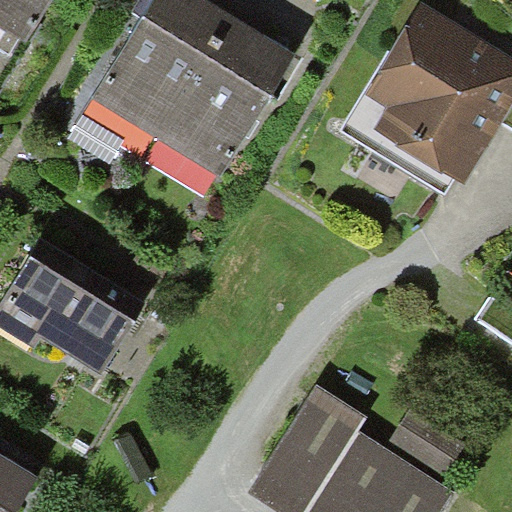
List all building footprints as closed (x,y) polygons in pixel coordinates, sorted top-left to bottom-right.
[(0,0),(0,46),(11,52),(17,41),(30,48),(57,0),(0,0)] [(204,0),(157,0),(95,103),(224,181),(300,57),(266,36),(204,0)] [(511,48),(464,21),(428,0),(424,0),(352,121),(462,187),(501,123),(511,103),(511,48)] [(511,103),(501,123),(511,130),(511,103)] [(115,282),(46,239),(0,312),(0,326),(40,352),(44,346),(102,382),(151,304),(115,282)] [(511,292),(498,283),(474,319),(511,344),(511,292)] [(369,413),(313,378),(245,486),(285,511),(439,511),(454,488),(359,429),(369,413)] [(465,443),(412,407),(391,438),(444,474),(465,443)] [(40,481),(0,456),(0,511),(21,511),(27,503),(40,481)]
